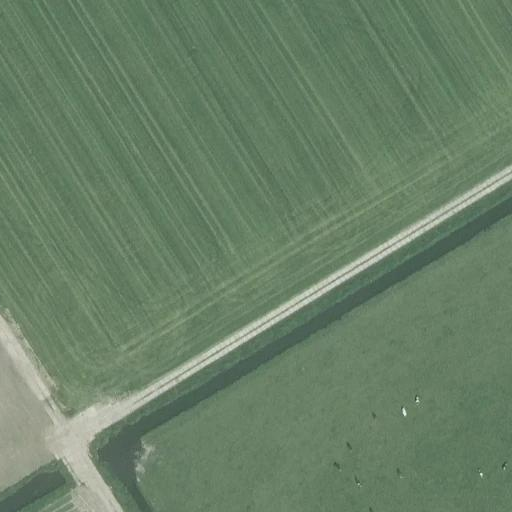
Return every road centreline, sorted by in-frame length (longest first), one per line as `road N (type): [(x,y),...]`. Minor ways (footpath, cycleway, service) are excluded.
road 1 (track): [(69,442),(511,176)]
road 2 (track): [(69,442),(0,330)]
